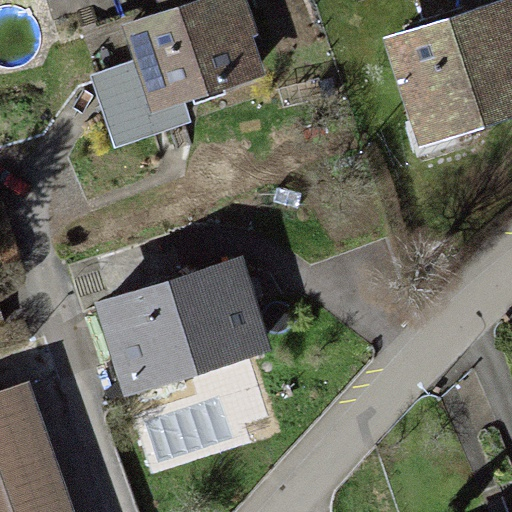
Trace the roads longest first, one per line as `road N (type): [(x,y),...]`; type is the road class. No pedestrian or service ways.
road 1 (residential): [(12,180),(124,511)]
road 2 (residential): [(279,511),(412,364),(511,276)]
